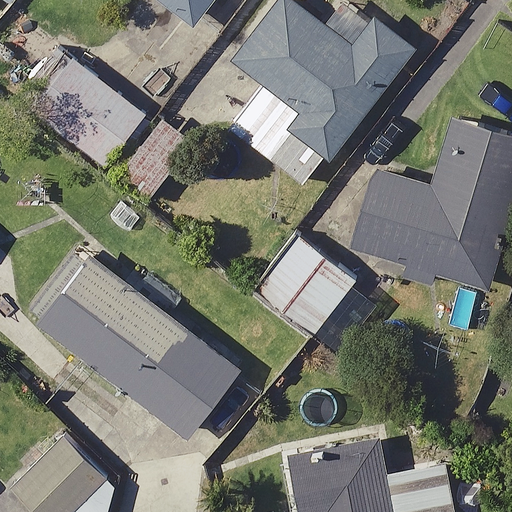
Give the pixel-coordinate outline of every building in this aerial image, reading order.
[(164,0),(184,15),(196,0),(164,0)] [(341,36),(294,0),(260,0),(223,48),(257,75),(223,118),(297,177),(405,39),(363,7),(341,36)] [(180,130),(45,34),(2,93),(137,190),(180,130)] [(340,240),(396,256),(391,272),(422,281),(427,264),(479,279),(511,159),(511,125),(440,106),(422,173),(363,157),(340,240)] [(345,272),(288,230),(249,283),(306,325),(345,272)] [(230,360),(74,239),(22,307),(178,427),(230,360)] [(102,511),(105,510),(106,479),(56,428),(5,478),(7,481),(36,511),(102,511)] [(373,463),(367,431),(275,448),(287,511),(447,511),(436,451),(373,463)]
